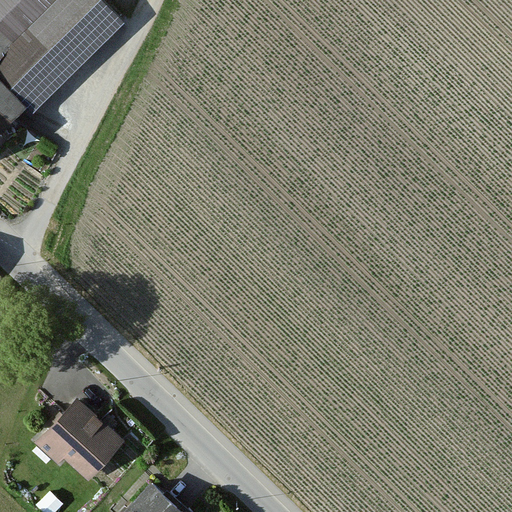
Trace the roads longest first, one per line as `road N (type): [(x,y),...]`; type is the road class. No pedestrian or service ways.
road 1 (tertiary): [(0,243),(272,511)]
road 2 (track): [(160,0),(25,267)]
